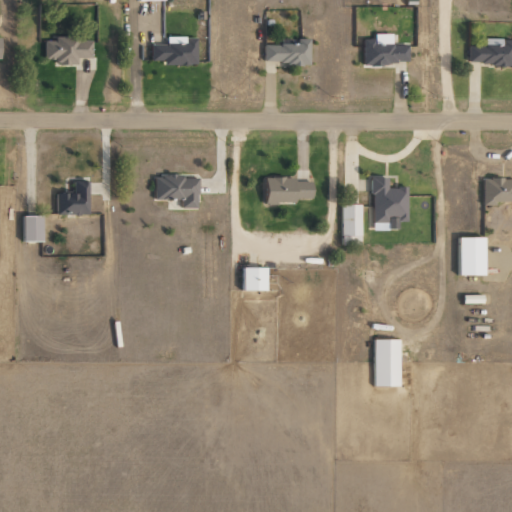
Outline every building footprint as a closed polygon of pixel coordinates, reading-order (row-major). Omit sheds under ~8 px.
[(360,63),(406,64),(406,45),(389,45),(389,33),(371,33),(371,41),(360,40),(360,63)] [(75,64),(75,57),(89,57),(89,37),(52,38),(52,40),(42,40),(42,59),(55,59),(55,64),(75,64)] [(163,37),(163,44),(147,44),(147,60),(159,60),(159,64),(194,64),(194,37),(163,37)] [(307,39),(294,38),(294,44),(261,43),(261,63),(307,64),(307,39)] [(511,39),(482,38),(482,46),(466,45),(465,64),(511,65),(511,39)] [(177,199),(177,208),(196,207),(195,175),(151,176),(152,200),(177,199)] [(261,201),(309,200),(308,181),(291,181),(291,177),(261,177),(261,201)] [(404,187),(385,187),(385,177),(369,177),(369,230),(394,230),(394,221),(404,221),(404,187)] [(511,201),(511,179),(480,179),(480,201),(511,201)] [(53,214),(86,213),(85,180),(70,181),(71,193),(53,193),(53,214)] [(359,204),(339,204),(339,245),(358,245),(359,204)] [(19,241),(38,240),(38,215),(18,215),(19,241)] [(480,237),(454,237),(454,275),(479,275),(480,237)] [(261,267),(238,267),(238,290),(262,290),(261,267)] [(370,386),(396,386),(396,339),(370,339),(370,386)]
